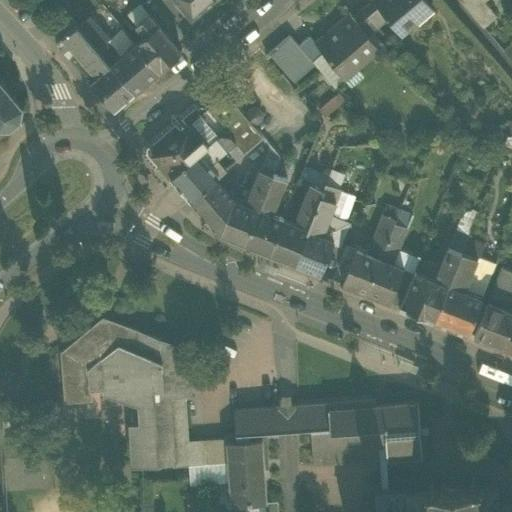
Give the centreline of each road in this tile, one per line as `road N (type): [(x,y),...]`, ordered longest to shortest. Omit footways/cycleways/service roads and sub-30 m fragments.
road 1 (tertiary): [(511,385),(214,265),(108,209)]
road 2 (residential): [(278,0),(101,152)]
road 3 (residential): [(72,141),(40,61),(0,20)]
road 4 (tertiary): [(0,286),(63,232),(108,209)]
